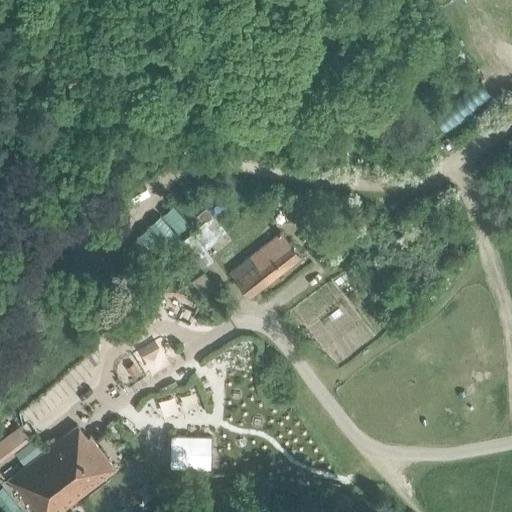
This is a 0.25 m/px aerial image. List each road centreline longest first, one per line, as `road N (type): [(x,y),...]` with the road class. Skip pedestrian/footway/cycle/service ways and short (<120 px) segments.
road 1 (track): [(511,444),(461,455),(364,457),(280,334),(262,320),(242,320),(129,398),(97,398),(74,416)]
road 2 (track): [(464,172),(394,186),(199,151)]
road 3 (track): [(119,348),(89,292),(115,225),(199,151)]
road 4 (track): [(464,172),(498,298),(511,412)]
road 5 (track): [(97,398),(119,348),(160,324),(209,344)]
